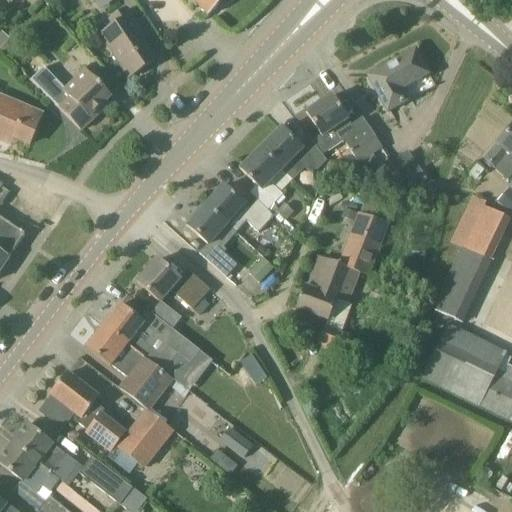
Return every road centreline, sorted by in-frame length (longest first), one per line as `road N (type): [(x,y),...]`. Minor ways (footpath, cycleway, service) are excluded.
road 1 (track): [(304,511),(328,493),(271,358),(221,277),(124,217),(0,162)]
road 2 (tertiary): [(124,217),(344,0)]
road 3 (tertiary): [(307,0),(190,127),(124,217)]
road 4 (tertiary): [(0,379),(124,217)]
